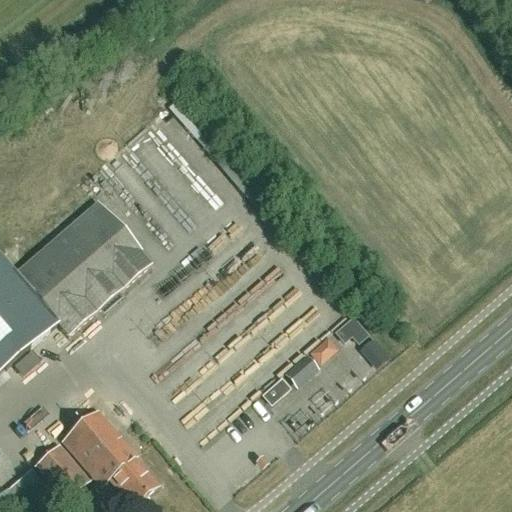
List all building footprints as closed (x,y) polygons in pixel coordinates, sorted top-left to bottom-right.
[(205,178),(198,184),(222,212),(229,205),(205,178)] [(95,207),(53,243),(0,289),(0,376),(56,328),(67,340),(149,270),(138,257),(95,207)] [(300,366),(313,381),(336,361),(348,376),(367,359),(379,372),(393,360),(375,339),(373,340),(355,319),(300,366)] [(324,418),(357,395),(350,385),(316,407),(324,418)] [(120,400),(110,408),(129,432),(139,424),(120,400)] [(309,411),(295,424),(305,435),(319,421),(309,411)] [(133,511),(157,491),(132,463),(134,461),(96,417),(63,446),(101,490),(108,483),(133,511)] [(65,505),(88,485),(58,451),(35,470),(65,505)]
